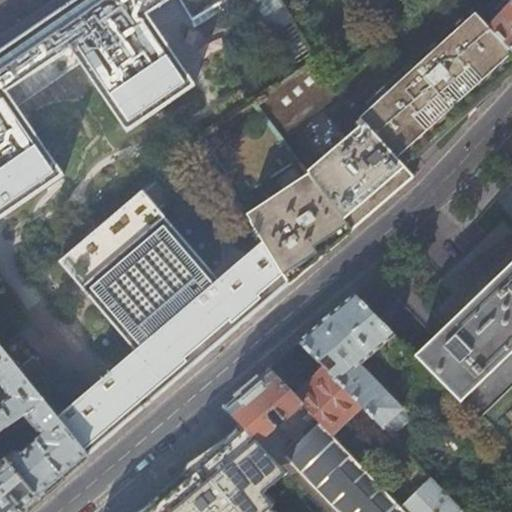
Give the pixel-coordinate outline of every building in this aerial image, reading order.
[(147,19),(173,0),(73,0),(0,50),(0,217),(62,175),(15,107),(77,65),(124,133),(193,85),(147,19)] [(250,0),(263,18),(270,12),(266,5),(273,0),(250,0)] [(287,17),(277,0),(273,0),(266,5),(270,12),(278,23),(287,17)] [(497,82),(511,69),(511,54),(488,28),(461,0),(418,0),(328,87),(402,167),(403,168),(450,126),(497,82)] [(511,1),(488,28),(511,54),(511,1)] [(308,65),(252,101),(351,231),(395,193),(412,179),(403,168),(402,167),(328,87),(308,65)] [(220,121),(247,104),(240,92),(213,109),(220,121)] [(320,257),(351,231),(252,101),(247,104),(220,121),(199,135),(252,225),(252,227),(266,250),(288,285),(289,284),(320,257)] [(266,250),(223,286),(141,191),(58,262),(134,352),(56,419),(86,457),(191,368),(288,285),(266,250)] [(511,229),(497,215),(483,229),(482,230),(487,234),(439,281),(452,294),(432,314),(446,329),(415,358),(511,459),(511,229)] [(415,358),(353,294),(325,319),(298,341),(324,368),(361,407),(392,439),(409,423),(408,419),(403,413),(403,410),(361,366),(379,350),(398,371),(415,358)] [(0,433),(3,431),(44,404),(29,384),(17,369),(0,347),(0,433)] [(29,384),(47,369),(35,355),(17,369),(29,384)] [(257,441),(300,403),(294,397),(267,368),(246,386),(222,406),(240,424),(257,441)] [(332,435),(361,407),(324,368),(294,397),(300,403),(310,413),(332,435)] [(62,478),(86,457),(56,419),(44,404),(3,431),(6,436),(9,438),(30,425),(39,437),(20,454),(11,453),(3,460),(37,500),(62,478)] [(405,511),(401,507),(332,435),(310,413),(304,418),(308,424),(303,429),(306,433),(300,439),(296,436),(281,451),(339,511),(405,511)] [(292,511),(263,499),(289,474),(257,441),(240,424),(216,445),(160,493),(138,511),(292,511)] [(0,511),(22,511),(37,500),(3,460),(0,462),(0,511)] [(460,511),(430,479),(401,507),(405,511),(460,511)]
